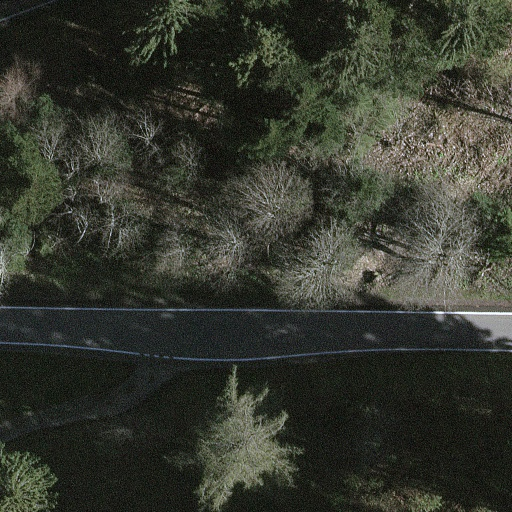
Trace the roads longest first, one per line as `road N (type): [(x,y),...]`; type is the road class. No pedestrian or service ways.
road 1 (tertiary): [(0,325),(511,335)]
road 2 (track): [(0,435),(150,387),(175,367),(186,331)]
